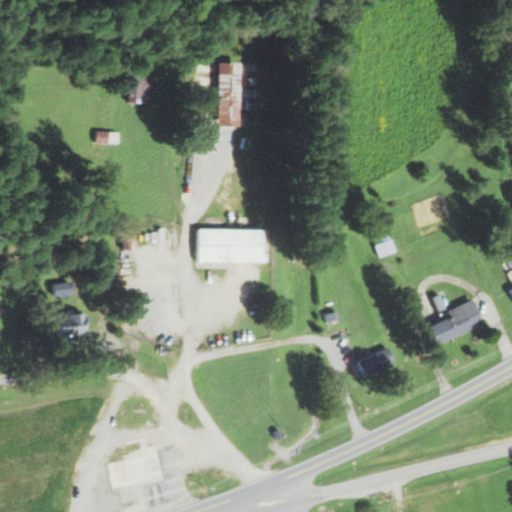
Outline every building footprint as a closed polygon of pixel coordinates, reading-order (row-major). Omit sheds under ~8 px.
[(236,125),(238,62),(214,62),(213,124),(236,125)] [(147,74),(129,73),(127,102),(145,103),(147,74)] [(115,131),(90,131),(90,142),(114,143),(115,131)] [(189,261),(258,262),(258,229),(189,228),(189,261)] [(367,236),(376,258),(392,252),(383,230),(367,236)] [(48,298),(67,293),(64,280),(45,284),(48,298)] [(440,309),(443,316),(419,326),(426,344),(477,323),(467,299),(440,309)] [(84,314),(49,315),(49,337),(85,336),(84,314)] [(350,362),(357,378),(392,362),(384,346),(350,362)]
